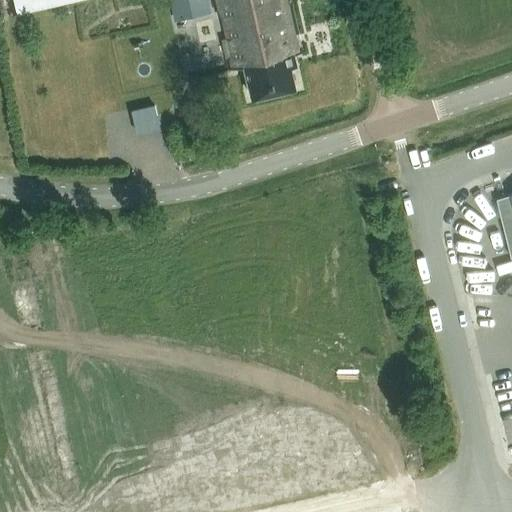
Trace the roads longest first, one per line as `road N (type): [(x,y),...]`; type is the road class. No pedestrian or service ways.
road 1 (unclassified): [(511,155),(416,187),(497,508)]
road 2 (tertiary): [(397,120),(186,188),(100,195),(0,185)]
road 3 (unclassified): [(397,120),(367,0)]
road 4 (tertiary): [(397,120),(511,81)]
